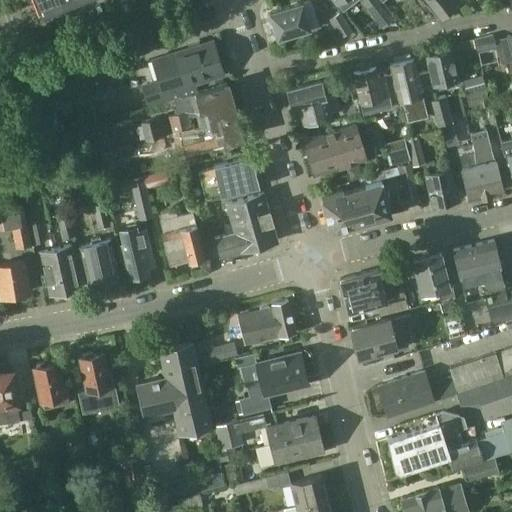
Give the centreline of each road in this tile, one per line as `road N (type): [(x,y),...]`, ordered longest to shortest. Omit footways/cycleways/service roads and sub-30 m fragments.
road 1 (residential): [(0,336),(311,261)]
road 2 (residential): [(511,16),(256,75)]
road 3 (residential): [(372,511),(311,261)]
road 4 (residential): [(311,261),(511,208)]
road 5 (residential): [(311,261),(256,75)]
